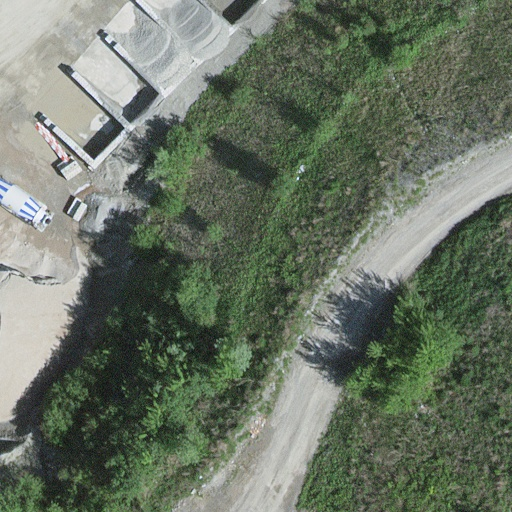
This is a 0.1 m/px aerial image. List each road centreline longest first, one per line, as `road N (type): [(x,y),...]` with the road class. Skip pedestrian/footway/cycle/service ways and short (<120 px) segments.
road 1 (track): [(269,511),(354,304),(458,187),(511,167)]
road 2 (track): [(0,136),(52,122),(85,0)]
